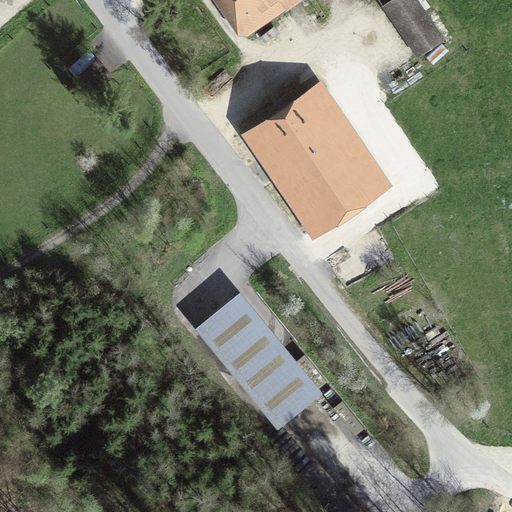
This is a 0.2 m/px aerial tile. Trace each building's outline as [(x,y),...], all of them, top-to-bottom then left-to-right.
[(228,0),(242,21),(273,0),(228,0)] [(416,0),(391,0),(384,6),(418,55),(443,38),(416,0)] [(89,51),(69,69),(78,78),(82,75),(95,88),(110,75),(89,51)] [(311,96),(258,131),(321,223),(373,188),(311,96)] [(195,321),(277,425),(324,387),(242,284),(195,321)]
